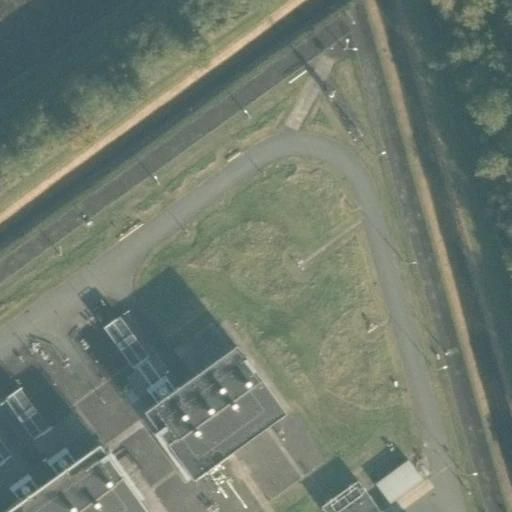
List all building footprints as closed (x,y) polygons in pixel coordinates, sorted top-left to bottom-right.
[(103,327),(132,366),(147,355),(118,316),(103,327)] [(283,413),(236,346),(143,411),(191,478),(283,413)] [(5,397),(31,435),(45,426),(18,388),(5,397)] [(0,458),(9,452),(0,440),(0,458)] [(142,511),(145,510),(97,444),(1,511),(142,511)] [(408,458),(386,474),(375,482),(389,503),(400,495),(422,479),(408,458)] [(321,506),(324,511),(380,511),(357,480),(321,506)]
